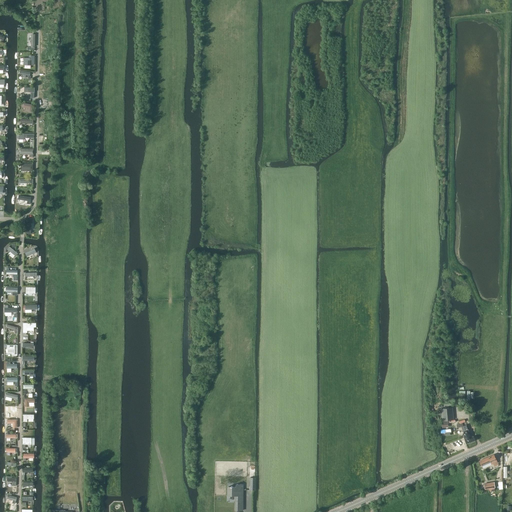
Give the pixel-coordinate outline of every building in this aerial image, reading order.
[(23,60),(23,65),(32,65),(34,65),(34,56),(31,55),(31,58),(29,58),(24,58),(23,60)] [(24,87),(24,92),(30,92),(30,98),(34,98),(34,92),(34,88),(24,87)] [(31,113),(33,105),(23,103),(22,108),(28,109),(27,112),(31,113)] [(34,154),(34,148),(20,147),(20,153),(29,154),(29,156),(33,156),(33,154),(34,154)] [(29,204),(31,197),(18,195),(18,199),(27,201),(27,203),(29,204)] [(8,246),(6,249),(16,256),(18,253),(8,246)] [(17,295),(18,287),(6,287),(5,291),(12,292),(12,295),(17,295)] [(34,323),(23,323),(23,332),(26,332),(26,330),(27,330),(27,327),(34,327),(34,323)] [(15,333),(18,333),(18,327),(7,324),(6,327),(15,330),(15,333)] [(17,345),(6,345),(6,349),(8,349),(8,353),(13,353),(13,355),(17,355),(17,345)] [(17,403),(18,395),(6,393),(5,397),(15,399),(15,402),(17,403)] [(34,403),(34,399),(25,399),(23,399),(23,402),(25,402),(25,407),(29,407),(29,403),(34,403)] [(443,420),(453,419),(452,408),(442,409),(443,420)] [(17,425),(18,420),(16,420),(7,420),(7,424),(12,424),(12,428),(16,428),(16,425),(17,425)] [(471,437),(469,433),(470,433),(467,425),(462,426),(464,433),(462,434),(466,444),(475,441),(473,436),(471,437)] [(22,438),(22,448),(25,448),(25,446),(25,444),(31,444),(31,441),(31,438),(22,438)] [(499,464),(496,459),(494,455),(487,458),(480,461),(482,465),(482,466),(488,464),(488,465),(489,465),(490,465),(493,463),(494,466),(499,464)] [(6,478),(6,481),(12,481),(12,485),(16,486),(16,482),(16,478),(12,478),(12,476),(6,476),(6,478)] [(242,510),(243,484),(236,484),(236,487),(228,486),(228,495),(232,495),(232,492),(236,492),(236,510),(242,510)]
